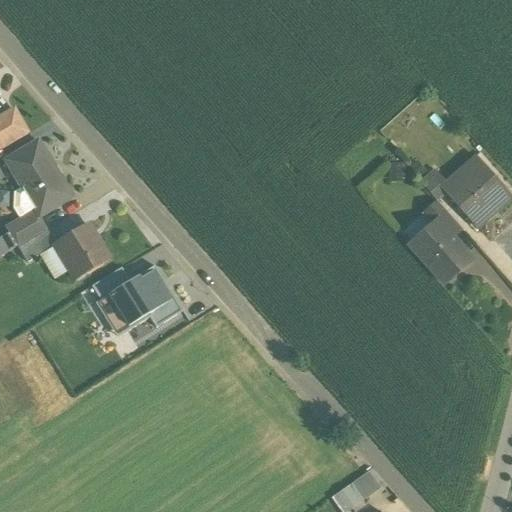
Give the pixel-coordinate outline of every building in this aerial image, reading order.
[(14,113),(0,120),(0,152),(27,136),(14,113)] [(73,200),(39,144),(6,163),(35,212),(40,220),(73,200)] [(511,201),(475,159),(446,185),(443,182),(438,187),(445,194),(478,231),(499,212),(498,211),(511,200),(511,201)] [(443,182),(433,171),(421,182),(437,201),(445,194),(438,187),(443,182)] [(461,231),(437,204),(422,217),(429,225),(434,220),(451,239),(461,231)] [(35,212),(5,230),(18,250),(47,233),(40,220),(35,212)] [(451,239),(434,220),(429,225),(407,245),(444,286),(459,272),(455,268),(467,258),(451,239)] [(88,227),(56,247),(71,270),(70,274),(73,279),(78,280),(83,277),(84,274),(108,259),(88,227)] [(47,233),(18,250),(27,265),(56,247),(47,233)] [(156,330),(182,313),(154,268),(129,283),(100,301),(94,305),(117,341),(150,320),(156,330)] [(92,289),(100,301),(129,283),(121,270),(92,289)] [(342,511),(343,511),(385,487),(375,470),(332,495),(342,511)]
